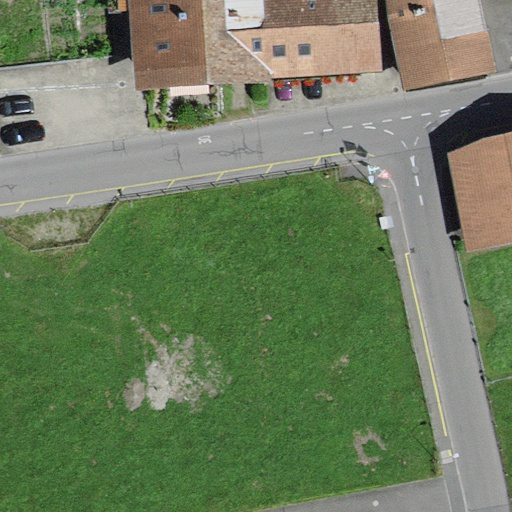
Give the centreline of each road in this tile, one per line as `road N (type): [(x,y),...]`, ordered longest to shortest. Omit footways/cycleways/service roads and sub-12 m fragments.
road 1 (residential): [(402,134),(0,181)]
road 2 (residential): [(402,134),(473,511)]
